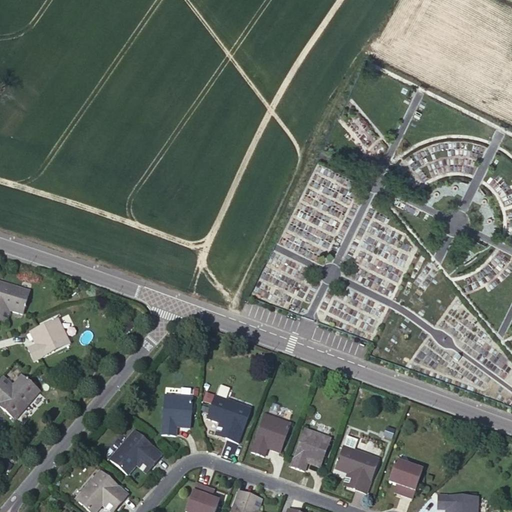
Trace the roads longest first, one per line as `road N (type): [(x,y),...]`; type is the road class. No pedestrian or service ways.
road 1 (track): [(227,323),(310,147),(193,0)]
road 2 (residential): [(173,305),(511,426)]
road 3 (residential): [(8,511),(158,339),(173,305)]
road 4 (residential): [(139,511),(194,457),(347,511)]
road 5 (residential): [(0,246),(173,305)]
